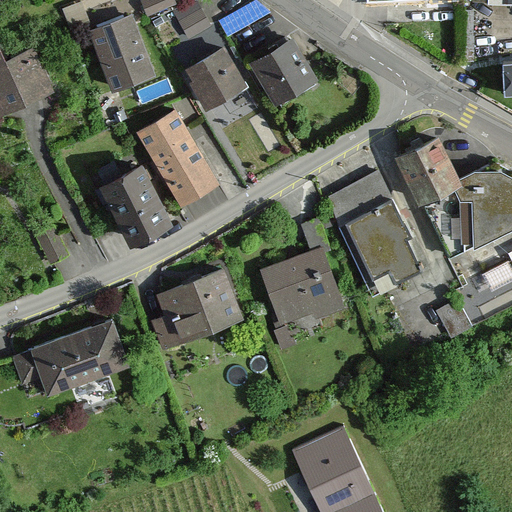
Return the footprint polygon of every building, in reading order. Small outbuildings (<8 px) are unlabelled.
[(146,0),(151,10),(178,0),(146,0)] [(192,33),(215,20),(202,0),(184,0),(176,6),(192,33)] [(230,30),(268,10),(262,0),(250,0),(222,15),(230,30)] [(131,6),(88,21),(110,83),(153,67),(131,6)] [(297,28),(252,52),(276,97),(321,73),(297,28)] [(0,31),(0,110),(1,111),(56,83),(34,40),(10,52),(0,31)] [(225,37),(179,62),(203,106),(249,81),(225,37)] [(511,63),(503,64),(505,97),(511,97),(511,63)] [(176,100),(137,124),(181,198),(220,175),(176,100)] [(443,129),(395,149),(447,252),(511,221),(511,165),(503,161),(474,161),(462,169),(443,129)] [(176,215),(144,157),(104,179),(136,237),(176,215)] [(381,165),(331,191),(372,270),(390,260),(396,274),(429,257),(381,165)] [(511,235),(464,262),(492,311),(511,299),(511,235)] [(323,238),(258,261),(279,320),(343,297),(323,238)] [(226,261),(157,288),(164,307),(154,311),(166,342),(246,311),(226,261)] [(115,308),(13,346),(31,394),(133,356),(115,308)] [(381,511),(343,425),(293,447),(322,511),(381,511)]
